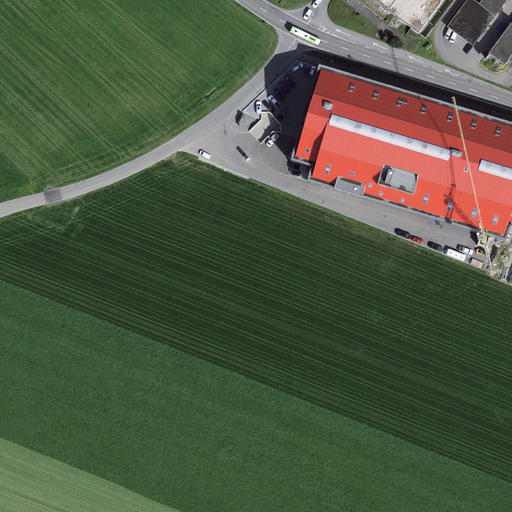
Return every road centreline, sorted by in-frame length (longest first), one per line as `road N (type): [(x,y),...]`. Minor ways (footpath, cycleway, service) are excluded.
road 1 (unclassified): [(0,210),(103,180),(193,134),(261,78),(301,31)]
road 2 (primary): [(301,31),(511,102)]
